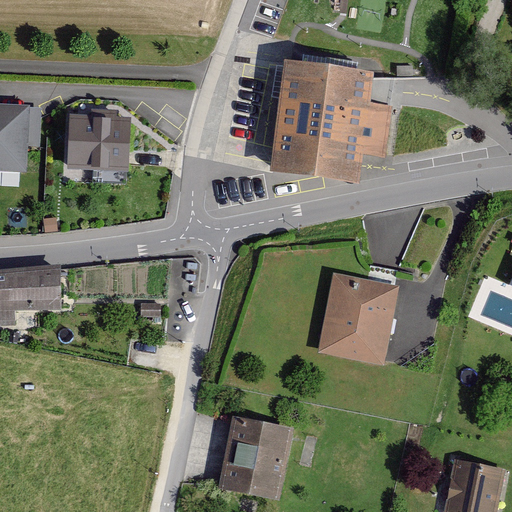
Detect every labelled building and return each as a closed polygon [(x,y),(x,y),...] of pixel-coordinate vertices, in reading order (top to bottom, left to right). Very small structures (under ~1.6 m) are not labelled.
[(363,74),(275,65),(264,179),(347,187),(350,154),(377,157),(382,107),(360,105),(363,74)] [(34,112),(0,109),(0,176),(30,178),(34,112)] [(108,126),(75,125),(74,170),(132,171),(133,125),(122,124),(122,118),(108,117),(108,126)] [(400,277),(371,272),(368,289),(332,283),(319,351),(384,363),(400,277)] [(67,277),(0,279),(0,318),(68,315),(67,277)] [(161,307),(139,308),(139,318),(161,318),(161,307)] [(277,501),(292,430),(235,418),(220,489),(277,501)] [(494,511),(502,470),(456,462),(454,475),(459,483),(453,511),(494,511)]
